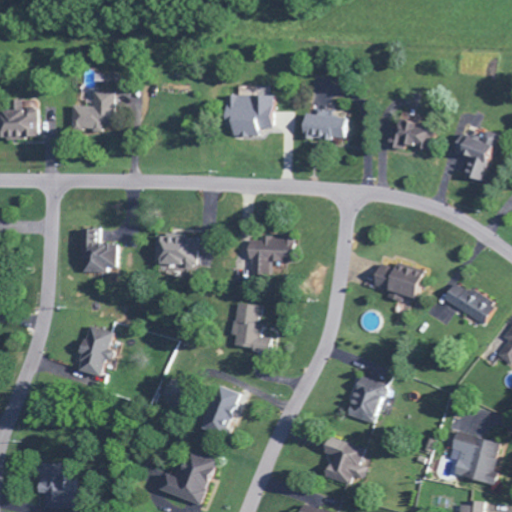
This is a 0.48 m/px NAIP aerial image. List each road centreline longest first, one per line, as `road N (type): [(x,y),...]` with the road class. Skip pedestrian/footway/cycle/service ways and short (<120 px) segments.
road 1 (residential): [(511,255),(437,209),(386,196),(0,182)]
road 2 (residential): [(350,193),(327,339),(249,511)]
road 3 (residential): [(56,182),(47,310),(0,456)]
